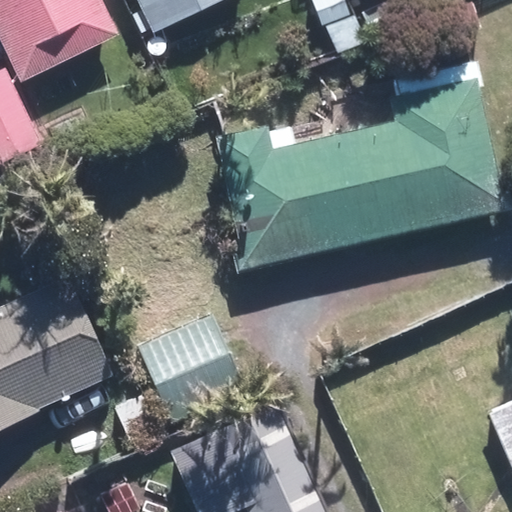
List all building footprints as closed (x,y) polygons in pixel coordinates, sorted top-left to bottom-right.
[(0,0),(0,23),(24,76),(126,28),(113,0),(0,0)] [(144,0),(156,27),(215,0),(144,0)] [(376,43),(354,0),(317,0),(346,58),(376,43)] [(337,110),(224,138),(255,265),(511,202),(511,172),(483,56),(333,93),(337,110)] [(7,59),(0,62),(0,164),(45,146),(7,59)] [(0,431),(129,377),(90,283),(46,301),(38,282),(2,297),(0,292),(0,431)] [(224,310),(144,342),(174,418),(255,386),(224,310)] [(335,511),(285,395),(173,444),(201,511),(241,511),(256,505),(259,511),(335,511)] [(511,398),(493,408),(511,450),(511,398)] [(79,511),(74,500),(45,511),(79,511)]
